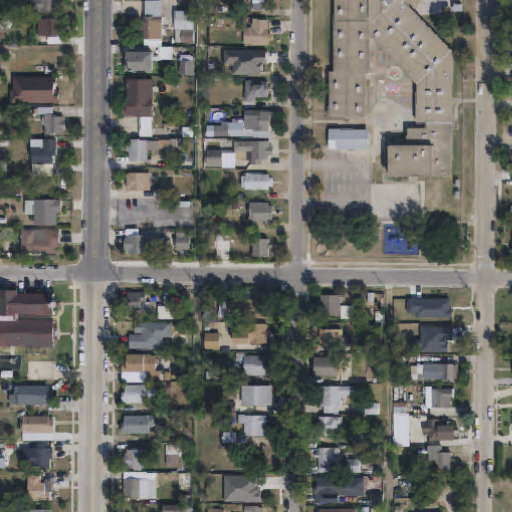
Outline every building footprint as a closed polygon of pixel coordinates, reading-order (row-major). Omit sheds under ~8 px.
[(58,0),(58,10),(32,10),(32,0),(58,0)] [(270,0),(270,11),(261,11),(261,9),(255,9),(255,0),(270,0)] [(426,0),(417,11),(455,51),(455,176),(389,174),(390,144),(411,145),(411,128),(420,126),(418,82),(371,36),(370,72),(368,72),(367,116),(329,115),(330,70),(334,70),(335,0),(426,0)] [(164,2),(163,47),(161,46),(161,48),(153,48),(153,43),(146,43),(146,41),(145,41),(145,35),(145,31),(143,31),(143,27),(144,27),(144,22),(145,22),(145,17),(146,17),(146,1),(164,2)] [(195,12),(195,31),(196,31),(196,44),(177,44),(177,31),(176,31),(176,12),(195,12)] [(54,18),(54,25),(58,25),(58,32),(54,32),(54,36),(58,36),(58,43),(45,43),(45,37),(35,37),(35,18),(54,18)] [(270,20),(270,35),(273,35),(273,42),(270,42),(270,46),(245,46),(246,28),(254,28),(254,20),(270,20)] [(152,53),(152,72),(126,72),(126,63),(128,63),(128,62),(126,62),(127,53),(152,53)] [(278,61),(278,77),(275,77),(275,82),(269,82),(269,99),(258,99),(258,102),(253,101),(253,103),(247,102),(247,86),(247,82),(247,77),(236,76),(236,60),(278,61)] [(196,76),(181,76),(181,63),(196,63),(196,76)] [(154,81),(154,130),(142,130),(142,118),(127,118),(127,108),(128,108),(128,80),(154,81)] [(65,115),(65,132),(55,132),(55,134),(46,134),(46,123),(43,123),(44,117),(46,117),(46,113),(38,113),(38,106),(54,106),(54,115),(65,115)] [(275,114),(275,125),(270,125),(270,134),(272,134),(271,140),(242,138),(242,132),(246,132),(247,113),(275,114)] [(370,147),(332,146),(331,128),(371,128),(370,147)] [(230,140),(207,140),(207,129),(230,129),(230,140)] [(56,139),(55,155),(52,155),(52,164),(30,164),(31,152),(29,152),(29,145),(34,145),(34,146),(41,146),(41,139),(56,139)] [(149,142),(149,164),(131,164),(131,155),(128,155),(128,148),(131,148),(131,143),(149,142)] [(271,145),(271,150),(275,150),(275,158),(271,158),(271,163),(265,163),(265,168),(253,168),(253,163),(243,163),(237,160),(237,154),(236,154),(236,144),(271,145)] [(224,153),(224,169),(208,169),(208,153),(224,153)] [(152,176),(152,193),(131,193),(131,192),(128,192),(128,177),(131,177),(131,175),(152,176)] [(271,177),(271,193),(247,192),(247,191),(243,190),(243,179),(247,179),(247,176),(271,177)] [(56,213),(56,225),(33,225),(33,215),(24,215),(24,200),(33,200),(33,199),(59,199),(59,213),(56,213)] [(274,209),(274,223),(270,223),(270,226),(251,225),(251,205),(271,206),(271,209),(274,209)] [(35,239),(44,239),(44,229),(59,230),(58,247),(56,247),(56,254),(21,253),(21,229),(35,229),(35,239)] [(160,235),(159,257),(130,257),(130,254),(126,254),(126,240),(129,240),(129,238),(145,238),(145,235),(160,235)] [(193,239),(193,254),(178,253),(177,239),(193,239)] [(270,242),(270,248),(271,248),(271,252),(270,252),(270,260),(253,260),(253,242),(270,242)] [(54,294),(54,301),(57,301),(57,307),(54,307),(54,315),(21,315),(21,320),(56,321),(56,328),(58,328),(58,341),(55,341),(55,347),(0,346),(0,291),(3,291),(18,291),(18,293),(54,294)] [(341,296),(341,317),(322,317),(322,309),(317,309),(317,302),(321,302),(321,298),(334,298),(334,296),(341,296)] [(145,297),(145,306),(149,306),(149,315),(144,315),(144,316),(125,316),(125,297),(145,297)] [(269,301),(268,320),(219,318),(219,302),(248,303),(248,300),(269,301)] [(172,310),(172,324),(156,323),(157,310),(172,310)] [(267,325),(267,332),(269,332),(269,338),(267,338),(267,346),(248,346),(248,334),(234,334),(234,325),(267,325)] [(343,330),(343,345),(342,345),(342,353),(329,353),(329,346),(320,346),(321,330),(343,330)] [(221,350),(221,333),(205,333),(205,350),(221,350)] [(155,357),(155,372),(162,372),(162,382),(146,382),(146,383),(122,383),(122,363),(124,363),(124,356),(155,357)] [(266,357),(266,377),(259,377),(259,383),(246,383),(246,376),(244,376),(244,356),(266,357)] [(337,358),(337,359),(341,359),(341,368),(343,368),(343,376),(337,376),(337,378),(314,377),(314,358),(337,358)] [(459,365),(459,380),(454,380),(454,381),(419,380),(419,365),(425,365),(425,364),(459,365)] [(52,390),(52,405),(13,404),(14,384),(48,385),(48,390),(52,390)] [(155,406),(120,406),(120,394),(124,394),(124,387),(155,387),(155,406)] [(271,408),(241,407),(241,387),(271,388),(271,408)] [(356,387),(356,396),(346,396),(346,398),(342,398),(342,408),(339,407),(339,414),(324,414),(325,407),(320,407),(320,387),(356,387)] [(447,408),(433,408),(433,390),(454,390),(454,398),(447,398),(447,408)] [(407,447),(394,447),(395,404),(407,404),(407,447)] [(48,415),(48,418),(53,418),(53,432),(22,433),(22,416),(48,415)] [(265,417),(265,437),(244,437),(244,424),(238,424),(239,416),(265,417)] [(342,418),(342,426),(339,426),(339,437),(319,436),(319,430),(316,430),(316,423),(319,423),(319,417),(342,418)] [(149,435),(120,435),(121,425),(123,425),(124,418),(152,418),(152,428),(149,428),(149,435)] [(438,420),(437,425),(454,426),(454,442),(430,441),(430,433),(424,433),(424,425),(430,425),(430,420),(438,420)] [(179,466),(167,466),(167,447),(179,447),(179,445),(187,445),(187,458),(179,458),(179,466)] [(443,447),(443,453),(453,453),(453,474),(437,474),(437,462),(428,462),(429,447),(443,447)] [(53,455),(53,459),(49,459),(49,468),(41,468),(41,466),(32,466),(32,449),(50,449),(50,455),(53,455)] [(339,449),(339,466),(330,467),(330,473),(319,473),(319,459),(316,459),(316,454),(319,454),(319,449),(339,449)] [(142,451),(142,472),(133,472),(133,470),(124,470),(124,455),(127,455),(127,451),(142,451)] [(384,461),(384,476),(378,476),(378,472),(365,471),(365,461),(384,461)] [(51,493),(50,501),(28,501),(29,476),(41,476),(40,483),(45,483),(45,493),(51,493)] [(190,492),(176,492),(177,477),(190,477),(190,492)] [(327,503),(316,503),(316,486),(318,486),(318,478),(345,478),(345,496),(327,496),(327,503)] [(148,502),(123,502),(123,484),(148,485),(148,502)]
